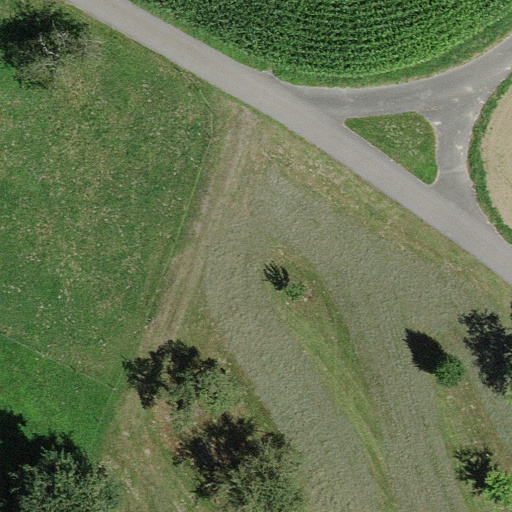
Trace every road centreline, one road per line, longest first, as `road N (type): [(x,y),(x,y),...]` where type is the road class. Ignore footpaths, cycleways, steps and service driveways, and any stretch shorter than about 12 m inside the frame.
road 1 (residential): [(511,283),(271,93),(94,0)]
road 2 (track): [(511,32),(459,72),(366,103),(271,93)]
road 3 (track): [(449,234),(459,72)]
